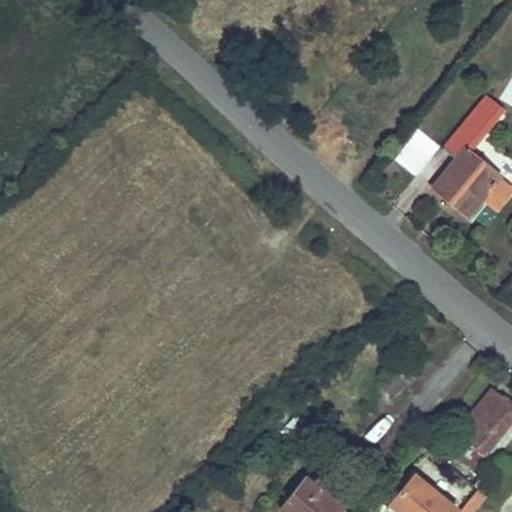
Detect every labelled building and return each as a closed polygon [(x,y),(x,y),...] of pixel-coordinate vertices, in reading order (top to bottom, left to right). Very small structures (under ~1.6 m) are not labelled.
[(443,143),(417,172),(472,216),(501,179),(470,155),(497,121),(505,111),(482,93),(474,103),(443,143)] [(278,229),(270,221),(263,227),(272,236),(278,229)] [(415,348),(382,383),(397,396),(430,361),(415,348)] [(474,474),(511,429),(511,406),(495,391),(458,434),(470,444),(457,459),(474,474)] [(475,482),(488,494),(494,487),(480,475),(475,482)] [(337,511),(341,507),(305,476),(280,506),(286,511),(337,511)] [(472,511),(488,494),(475,482),(472,485),(476,489),(457,511),(418,478),(393,508),(397,511),(472,511)]
